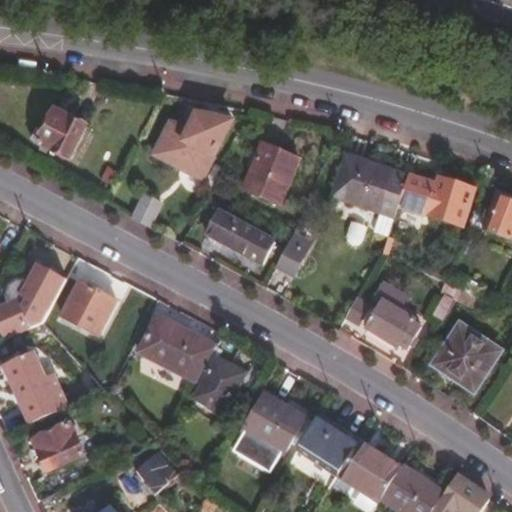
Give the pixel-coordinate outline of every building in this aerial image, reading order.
[(90,127),(60,111),(50,132),(41,129),(36,140),(74,159),(90,127)] [(235,122),(199,114),(192,127),(176,118),(157,154),(205,178),(235,122)] [(302,160),(267,145),(247,189),(281,204),(302,160)] [(403,204),(412,176),(351,157),(339,197),(383,212),(377,231),(391,236),(403,204)] [(434,181),(414,173),(412,176),(403,204),(458,223),(471,188),(436,174),(434,181)] [(138,219),(152,226),(164,205),(149,196),(138,219)] [(490,217),(475,211),(468,229),(483,235),(486,229),(511,237),(511,202),(498,198),(490,217)] [(241,217),(223,208),(209,235),(265,263),(273,246),(236,227),(241,217)] [(294,235),(279,271),(300,280),(315,244),(294,235)] [(0,307),(0,326),(6,340),(44,323),(68,279),(40,263),(29,281),(24,278),(21,278),(16,281),(9,287),(5,296),(8,303),(0,307)] [(442,288),(458,295),(462,288),(448,281),(445,280),(442,288)] [(83,282),(64,316),(100,335),(119,301),(83,282)] [(413,297),(394,286),(369,327),(400,346),(403,343),(411,350),(424,327),(417,321),(419,318),(405,310),(413,297)] [(458,295),(457,297),(476,305),(480,296),(462,288),(458,295)] [(360,297),(349,317),(366,327),(377,308),(360,297)] [(207,370),(219,347),(160,316),(141,350),(200,381),(207,370)] [(464,326),(437,366),(474,391),(500,353),(464,326)] [(240,341),(225,334),(219,347),(207,370),(211,373),(196,400),(222,413),(245,372),(228,363),(240,341)] [(5,367),(31,427),(71,408),(57,374),(48,378),(37,353),(5,367)] [(310,415),(268,393),(247,430),(289,452),(310,415)] [(323,414),(301,451),(341,476),(364,440),(323,414)] [(73,424),(40,442),(53,472),(87,455),(73,424)] [(168,440),(163,449),(167,453),(173,444),(168,440)] [(407,468),(364,440),(341,476),(383,504),(386,499),(407,468)] [(161,453),(137,472),(157,496),(180,477),(161,453)] [(409,465),(407,468),(386,499),(405,511),(437,511),(451,491),(409,465)] [(484,511),(494,498),(461,475),(451,491),(437,511),(459,511),(461,510),(463,511),(484,511)]
